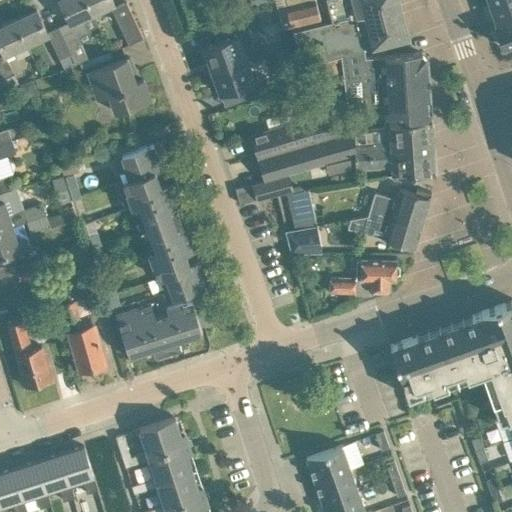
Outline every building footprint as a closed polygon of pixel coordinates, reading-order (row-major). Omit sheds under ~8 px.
[(82,17),(92,12),(86,0),(59,0),(69,20),(58,25),(66,43),(70,51),(75,61),(78,59),(79,61),(93,56),(93,54),(88,56),(81,42),(85,40),(81,32),(87,29),(82,17)] [(86,0),(92,12),(96,10),(114,2),(113,0),(86,0)] [(128,43),(143,36),(126,0),(112,7),(128,43)] [(274,0),(282,29),(321,19),(316,0),(274,0)] [(298,45),(280,51),(288,74),(305,68),(308,78),(333,70),(329,57),(356,48),(366,46),(389,40),(409,35),(399,0),(325,0),(330,15),(347,10),(349,16),(294,30),(298,45)] [(511,0),(500,0),(490,3),(495,17),(497,23),(496,23),(496,24),(511,18),(511,0)] [(48,32),(45,26),(37,8),(15,19),(26,43),(48,32)] [(225,37),(203,45),(212,69),(257,52),(257,51),(264,49),(266,42),(264,35),(258,32),(251,35),(244,17),(221,25),(225,37)] [(511,18),(496,24),(504,46),(511,42),(511,18)] [(6,52),(26,43),(15,19),(0,25),(0,43),(4,53),(6,52)] [(74,61),(75,61),(70,51),(59,57),(64,68),(75,63),(74,61)] [(364,55),(342,61),(345,83),(345,87),(369,84),(370,94),(352,95),(354,113),(384,112),(385,122),(385,126),(389,126),(389,121),(432,118),(431,109),(429,80),(428,56),(423,52),(422,51),(406,52),(364,55)] [(4,53),(0,54),(0,72),(7,89),(13,87),(19,84),(16,77),(9,60),(6,52),(4,53)] [(257,52),(212,69),(220,92),(242,85),(246,96),(270,88),(265,75),(254,79),(246,57),(257,53),(257,52)] [(115,110),(132,104),(150,97),(143,78),(136,81),(132,71),(135,70),(130,56),(88,70),(98,97),(109,92),(115,110)] [(290,86),(274,91),(277,100),(293,96),(290,86)] [(271,129),(252,134),(258,155),(322,136),(325,135),(353,129),(353,128),(352,128),(352,125),(348,108),(304,118),(298,120),(271,129)] [(322,136),(258,155),(265,178),(272,177),(287,173),(349,158),(353,157),(354,155),(391,152),(434,149),(433,138),(432,118),(389,121),(389,126),(385,126),(353,128),(353,129),(325,135),(322,136)] [(8,126),(0,129),(0,142),(11,139),(21,135),(17,124),(8,127),(8,126)] [(0,156),(16,151),(11,139),(0,142),(0,156)] [(163,191),(155,170),(171,164),(162,139),(120,154),(128,177),(123,179),(132,205),(138,202),(146,225),(154,248),(149,250),(158,276),(165,274),(174,297),(214,282),(205,256),(189,262),(181,241),(197,235),(191,218),(182,221),(179,213),(177,205),(185,202),(179,185),(163,191)] [(391,152),(354,155),(354,158),(354,165),(391,163),(392,174),(415,172),(435,171),(434,149),(391,152)] [(65,174),(72,199),(81,196),(74,172),(65,174)] [(0,190),(13,186),(8,173),(0,175),(0,190)] [(287,190),(291,186),(287,173),(265,178),(236,186),(240,201),(257,197),(257,198),(276,193),(287,190)] [(64,176),(53,179),(58,197),(59,200),(61,205),(72,202),(71,200),(68,191),(64,176)] [(308,188),(303,189),(301,184),(291,186),(287,190),(294,221),(314,217),(308,188)] [(45,213),(42,202),(23,208),(16,185),(13,186),(0,190),(0,227),(12,224),(27,219),(45,213)] [(415,191),(398,186),(395,197),(375,191),(370,208),(421,224),(431,191),(416,187),(415,191)] [(45,213),(27,219),(30,230),(49,224),(76,216),(72,204),(45,213)] [(414,246),(421,224),(370,208),(368,214),(350,217),(347,226),(384,237),(414,246)] [(0,255),(8,253),(20,249),(12,224),(0,227),(0,255)] [(93,246),(102,243),(98,231),(89,234),(93,246)] [(93,246),(96,258),(105,255),(102,243),(93,246)] [(356,257),(356,276),(330,276),(330,291),(370,292),(370,286),(389,287),(389,278),(395,278),(395,258),(362,257),(356,257)] [(0,275),(17,270),(14,260),(0,264),(0,275)] [(108,294),(117,291),(113,279),(105,282),(108,294)] [(108,294),(112,306),(121,303),(117,291),(108,294)] [(181,345),(179,338),(202,331),(200,323),(208,321),(208,319),(201,295),(166,306),(168,314),(147,320),(142,305),(116,313),(129,354),(152,346),(155,354),(181,345)] [(482,368),(500,418),(505,416),(505,415),(511,412),(511,299),(481,310),(481,311),(390,343),(408,395),(482,368)] [(81,317),(79,317),(74,300),(61,303),(66,321),(69,330),(82,374),(107,367),(92,318),(82,321),(81,317)] [(51,377),(45,358),(41,344),(31,347),(23,318),(7,323),(25,384),(51,377)] [(180,433),(180,432),(175,415),(139,427),(147,450),(149,459),(150,459),(155,477),(191,466),(186,452),(192,450),(185,431),(180,433)] [(389,446),(383,429),(375,432),(381,449),(389,446)] [(119,446),(127,444),(123,432),(116,435),(119,446)] [(475,448),(484,445),(480,435),(472,438),(475,448)] [(315,480),(350,467),(342,443),(306,456),(315,480)] [(98,487),(84,444),(60,452),(69,480),(70,480),(82,476),(87,491),(98,487)] [(127,444),(119,446),(123,458),(131,455),(127,444)] [(484,445),(475,448),(480,460),(488,457),(484,445)] [(138,462),(149,459),(147,450),(135,454),(138,462)] [(69,480),(60,452),(37,459),(46,488),(46,487),(46,488),(59,484),(63,498),(74,495),(70,480),(69,480)] [(126,466),(138,462),(135,454),(131,455),(123,458),(126,466)] [(392,478),(400,475),(394,458),(386,461),(392,478)] [(46,488),(37,459),(12,467),(22,496),(23,495),(35,492),(40,506),(51,502),(46,488),(46,487),(46,488)] [(197,486),(195,479),(191,466),(155,477),(158,485),(164,504),(167,511),(205,511),(204,505),(209,503),(203,484),(197,486)] [(22,496),(12,467),(0,471),(0,502),(12,499),(15,511),(20,511),(28,510),(23,495),(22,496)] [(350,467),(315,480),(323,502),(358,490),(350,467)] [(400,475),(392,478),(398,495),(406,492),(400,475)] [(490,489),(498,486),(494,475),(486,478),(490,489)] [(146,489),(158,485),(155,477),(143,481),(146,489)] [(134,493),(146,489),(143,481),(131,485),(134,493)] [(498,486),(490,489),(494,501),(502,498),(498,486)] [(358,490),(323,502),(326,511),(366,511),(358,490)] [(403,511),(413,511),(410,503),(402,506),(403,511)]
